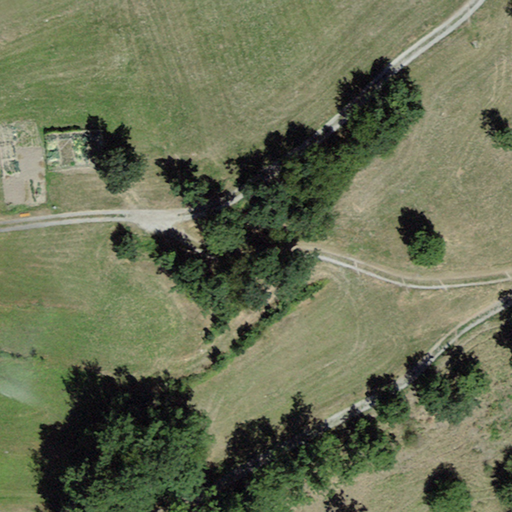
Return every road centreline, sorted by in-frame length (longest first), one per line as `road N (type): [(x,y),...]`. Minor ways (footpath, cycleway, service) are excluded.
road 1 (track): [(511,302),(411,385),(253,475),(173,509),(0,499)]
road 2 (track): [(486,0),(352,117),(230,205),(163,222),(0,232)]
road 3 (track): [(163,222),(226,258),(328,256),(414,286),(511,277)]
